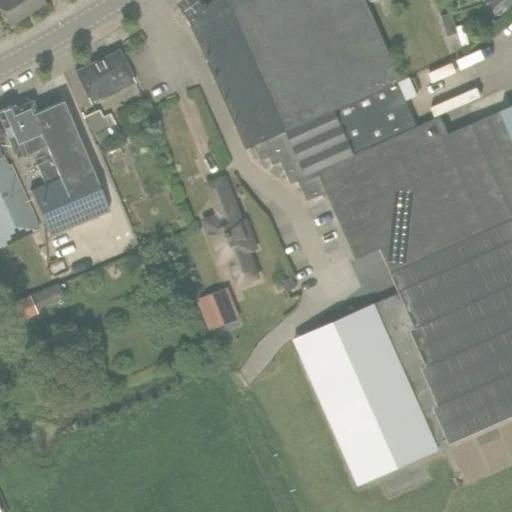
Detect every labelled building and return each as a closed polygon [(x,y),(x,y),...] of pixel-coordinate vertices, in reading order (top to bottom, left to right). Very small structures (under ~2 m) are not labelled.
[(0,0),(0,9),(10,25),(44,2),(42,0),(0,0)] [(213,0),(203,9),(197,1),(186,9),(191,16),(196,27),(243,134),(248,132),(260,160),(269,156),(272,164),(280,161),(290,183),(298,180),(306,199),(325,191),(355,258),(379,248),(398,292),(293,338),(357,483),(438,447),(435,442),(446,437),(449,443),(511,415),(511,104),(500,110),(443,135),(436,117),(413,127),(394,83),(401,80),(387,48),(369,9),(365,0),(213,0)] [(511,0),(488,0),(487,1),(499,15),(511,3),(511,0)] [(446,36),(456,33),(451,12),(440,15),(446,36)] [(134,81),(118,49),(74,70),(90,104),(134,81)] [(436,79),(458,69),(455,60),(432,70),(436,79)] [(90,166),(62,100),(36,111),(33,103),(29,101),(15,107),(13,103),(0,109),(0,119),(10,143),(15,157),(45,144),(50,158),(35,164),(44,184),(29,190),(49,235),(109,209),(90,166)] [(99,109),(85,115),(93,133),(107,127),(99,109)] [(0,139),(1,139),(0,137),(0,245),(39,228),(14,161),(7,165),(0,146),(0,139)] [(240,222),(224,177),(209,183),(221,214),(203,221),(217,257),(221,255),(223,260),(228,258),(237,283),(257,276),(247,251),(256,247),(246,220),(240,222)] [(282,279),(287,290),(295,286),(290,276),(282,279)] [(29,295),(35,309),(63,298),(57,284),(29,295)] [(212,293),(197,300),(209,330),(225,324),(212,293)] [(36,313),(35,309),(29,295),(1,306),(8,325),(36,313)]
